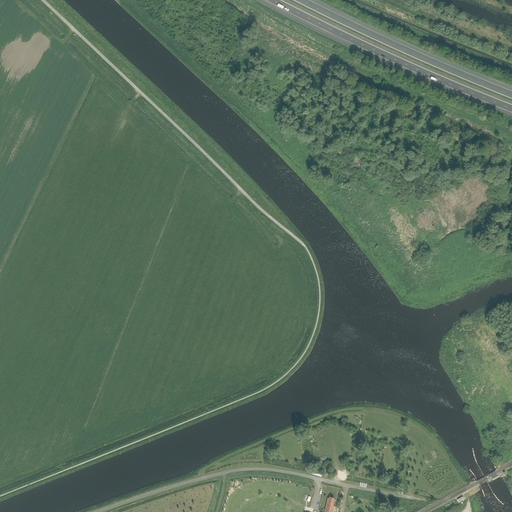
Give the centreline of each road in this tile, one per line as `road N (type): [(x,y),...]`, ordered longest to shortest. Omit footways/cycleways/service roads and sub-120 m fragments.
road 1 (unclassified): [(98,511),(250,469),(425,501)]
road 2 (motorway): [(270,0),(511,109)]
road 3 (motorway): [(511,95),(298,0)]
